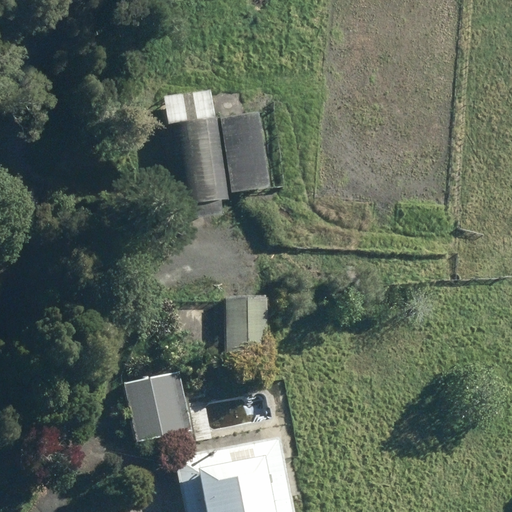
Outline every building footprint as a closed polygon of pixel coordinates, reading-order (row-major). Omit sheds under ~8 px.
[(224,199),(213,117),(209,90),(155,96),(159,130),(165,130),(176,221),(212,217),(211,207),(224,205),(224,199)] [(213,117),(224,199),(274,193),(265,121),(249,123),(248,113),(213,117)] [(264,303),(225,302),(222,364),(262,366),(264,303)] [(182,370),(121,377),(128,436),(189,429),(182,370)] [(261,381),(202,387),(205,420),(265,414),(261,381)] [(292,511),(281,436),(170,453),(178,511),(292,511)]
